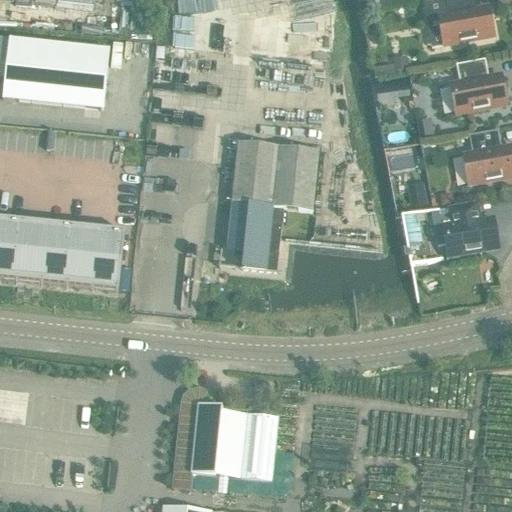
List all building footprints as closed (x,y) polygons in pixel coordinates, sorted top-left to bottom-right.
[(384,0),(358,0),(360,10),(386,6),(384,0)] [(438,0),(422,3),(426,22),(439,19),(445,49),(493,40),(488,11),(476,13),(473,0),(438,0)] [(0,40),(0,80),(4,81),(3,102),(103,112),(109,52),(0,40)] [(374,71),(376,81),(397,77),(397,75),(410,73),(407,59),(394,61),(394,67),(374,71)] [(460,87),(452,89),(457,118),(506,108),(500,79),(488,82),(485,63),(457,69),(460,87)] [(370,84),(374,104),(390,101),(386,81),(370,84)] [(425,141),(435,139),(433,127),(422,129),(425,141)] [(473,159),(464,161),(470,189),(511,180),(511,151),(502,153),(498,135),(470,141),(473,159)] [(219,271),(276,277),(283,214),(312,217),(318,156),(239,148),(238,148),(226,256),(220,255),(219,271)] [(400,154),(385,157),(389,179),(404,177),(400,154)] [(448,197),(441,198),(443,208),(452,206),(451,200),(448,197)] [(478,206),(401,219),(410,268),(452,260),(453,261),(454,261),(456,261),(457,261),(459,260),(460,259),(461,259),(498,252),(493,223),(481,225),(478,206)] [(0,221),(0,281),(16,284),(22,224),(0,221)] [(22,224),(16,284),(41,286),(48,226),(22,224)] [(48,226),(41,286),(67,289),(73,229),(48,226)] [(73,229),(67,289),(92,292),(99,232),(73,229)] [(99,232),(92,292),(118,294),(124,235),(99,232)] [(182,406),(173,492),(190,494),(192,478),(212,480),(215,480),(272,486),(278,421),(247,418),(222,415),(222,412),(223,411),(215,410),(213,410),(213,409),(212,402),(211,401),(207,396),(206,395),(200,393),(198,392),(192,394),(191,394),(185,398),(185,399),(182,406)] [(248,407),(247,417),(277,420),(278,410),(248,407)]
